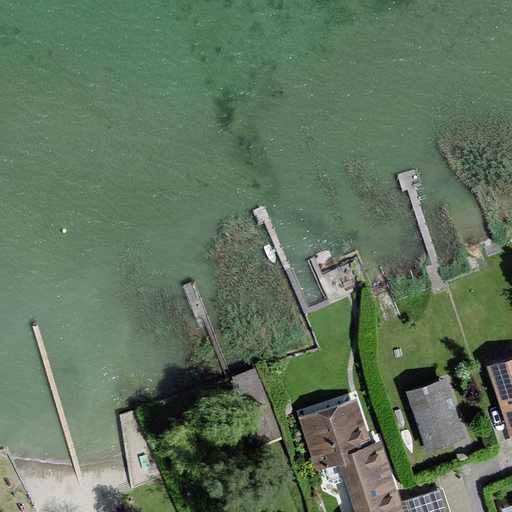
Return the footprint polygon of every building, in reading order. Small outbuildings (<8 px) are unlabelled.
[(511,354),(477,369),(505,436),(511,433),(511,354)] [(399,391),(418,448),(457,435),(438,378),(399,391)] [(349,398),(292,416),(308,470),(323,465),(337,511),(395,511),(374,441),(363,444),(349,398)] [(442,511),(433,488),(398,502),(402,511),(442,511)] [(511,511),(511,501),(496,507),(498,511),(511,511)]
